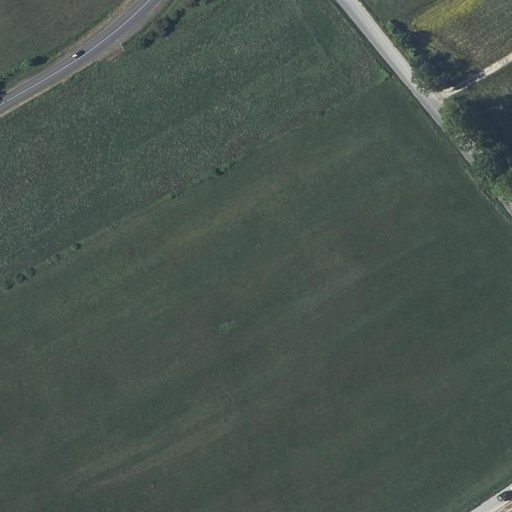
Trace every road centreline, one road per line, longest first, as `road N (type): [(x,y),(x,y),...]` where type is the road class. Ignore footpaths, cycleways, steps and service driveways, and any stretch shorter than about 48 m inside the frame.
road 1 (residential): [(345,0),(511,204)]
road 2 (tertiary): [(0,104),(87,52),(148,0)]
